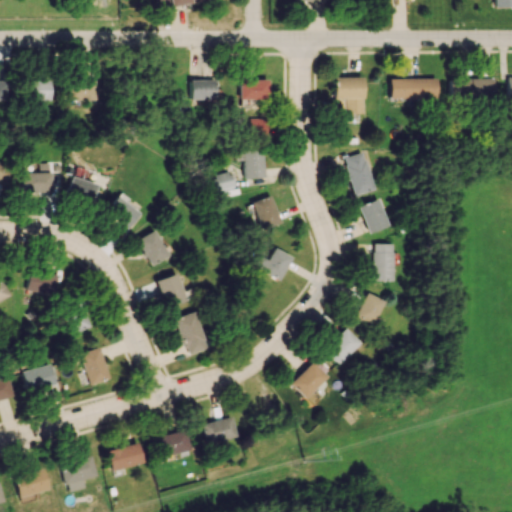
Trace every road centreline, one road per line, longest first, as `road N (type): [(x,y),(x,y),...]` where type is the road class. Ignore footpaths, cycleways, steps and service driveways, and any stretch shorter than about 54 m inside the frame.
road 1 (residential): [(0,438),(232,374),(266,353),(320,293),(332,252),(307,176),(302,39)]
road 2 (residential): [(511,38),(0,38)]
road 3 (residential): [(0,232),(62,241),(106,269),(160,395)]
